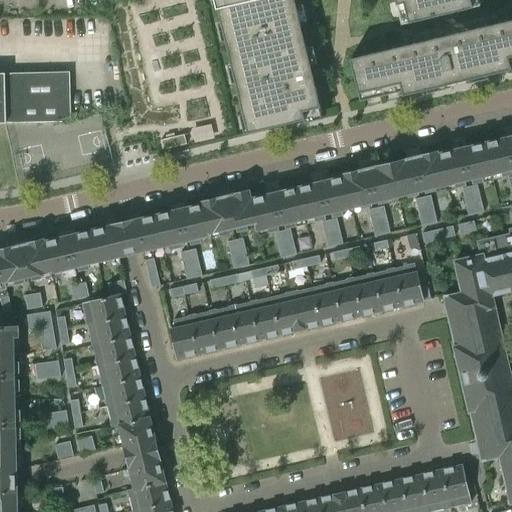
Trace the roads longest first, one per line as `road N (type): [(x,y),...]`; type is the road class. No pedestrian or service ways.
road 1 (residential): [(114,194),(511,97)]
road 2 (residential): [(196,510),(435,455)]
road 3 (residential): [(401,323),(163,378)]
road 4 (residential): [(114,194),(163,378)]
road 5 (residential): [(0,482),(178,442)]
road 6 (residential): [(435,455),(401,323)]
